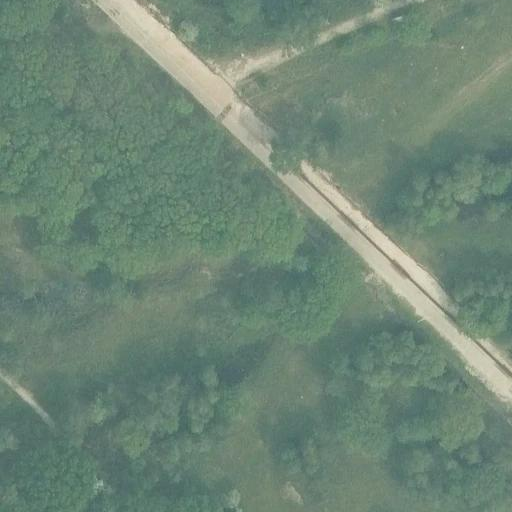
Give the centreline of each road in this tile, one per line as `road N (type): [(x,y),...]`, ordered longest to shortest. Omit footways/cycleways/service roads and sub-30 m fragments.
road 1 (track): [(404,0),(195,90)]
road 2 (unknown): [(0,389),(114,511)]
